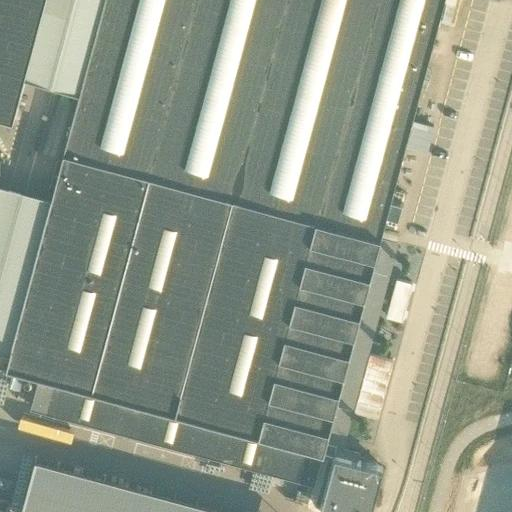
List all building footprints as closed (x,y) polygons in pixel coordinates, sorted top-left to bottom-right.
[(0,0),(0,112),(13,116),(44,0),(0,0)] [(39,374),(324,451),(439,25),(455,29),(463,1),(459,0),(106,0),(93,50),(70,44),(63,73),(85,78),(13,346),(12,345),(7,366),(39,374)] [(511,4),(491,0),(466,0),(463,20),(511,29),(511,4)] [(371,511),(383,467),(336,454),(321,509),(333,511),(371,511)] [(273,511),(41,461),(29,511),(273,511)]
